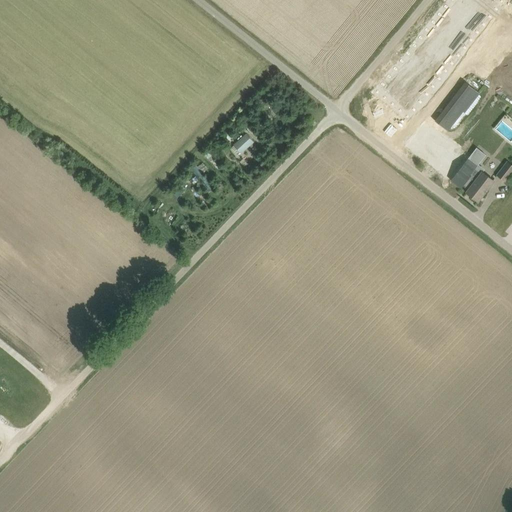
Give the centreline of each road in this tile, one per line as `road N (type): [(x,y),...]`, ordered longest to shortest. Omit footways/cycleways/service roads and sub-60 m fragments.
road 1 (unclassified): [(0,464),(337,113)]
road 2 (unclassified): [(511,252),(337,113)]
road 3 (unclassified): [(337,113),(197,0)]
road 4 (unclassified): [(337,113),(428,0)]
